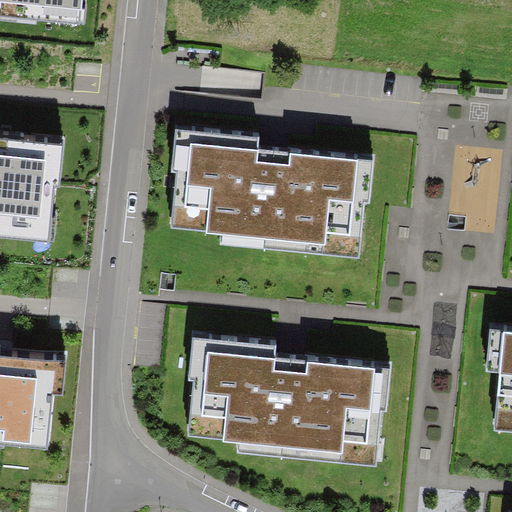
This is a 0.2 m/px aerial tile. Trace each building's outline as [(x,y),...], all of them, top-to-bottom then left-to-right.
[(0,0),(0,9),(93,19),(94,0),(0,0)] [(271,130),(171,121),(166,175),(178,176),(173,234),(253,241),(253,248),(360,257),(365,198),(377,199),(381,150),(270,140),(271,130)] [(0,226),(58,232),(68,133),(0,126),(0,226)] [(511,321),(487,319),(482,371),(494,372),(489,431),(511,432),(511,321)] [(285,334),(185,326),(180,380),(192,381),(187,439),(267,446),(267,453),(374,462),(379,403),(391,404),(395,355),(284,345),(285,334)] [(0,342),(1,337),(0,336),(0,435),(48,441),(53,386),(64,387),(68,352),(0,345),(0,342)]
